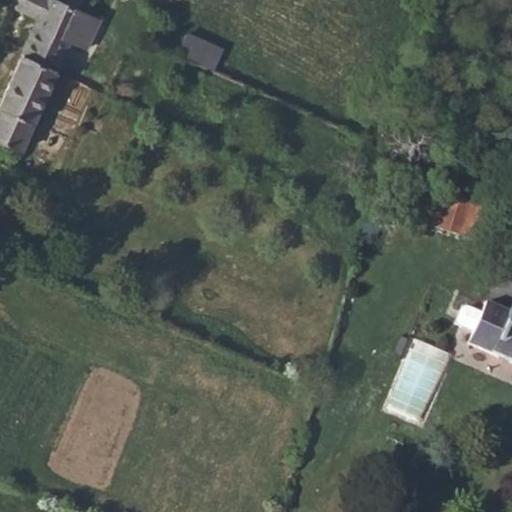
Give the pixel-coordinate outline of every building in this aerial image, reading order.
[(4,89),(0,98),(0,111),(31,125),(79,16),(88,12),(92,0),(12,0),(17,7),(36,16),(4,89)] [(188,30),(178,51),(215,67),(225,46),(188,30)] [(0,111),(0,144),(19,153),(31,125),(0,111)] [(435,196),(430,230),(455,235),(461,201),(435,196)] [(388,262),(362,332),(380,339),(407,268),(388,262)] [(467,333),(462,345),(494,359),(511,366),(511,316),(480,302),(475,314),(467,333)] [(455,328),(467,333),(475,314),(463,310),(458,308),(454,311),(451,321),(451,326),(455,328)]
